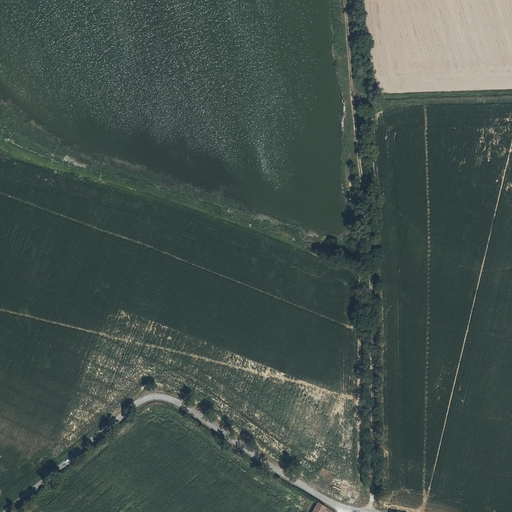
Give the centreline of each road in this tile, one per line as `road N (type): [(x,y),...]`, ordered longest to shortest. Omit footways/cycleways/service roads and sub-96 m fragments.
road 1 (track): [(370,511),(371,322),(343,0)]
road 2 (unclassified): [(4,511),(148,397),(181,405),(347,511)]
